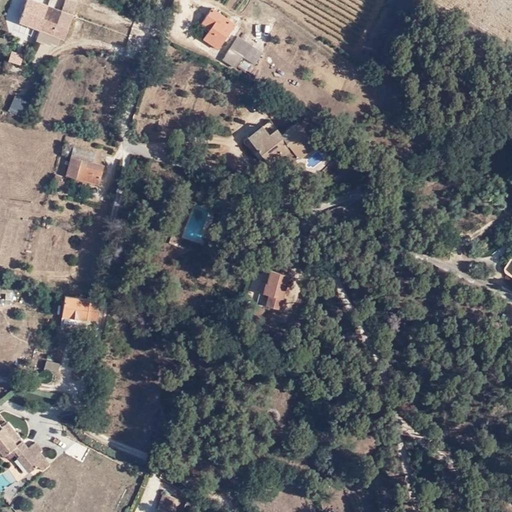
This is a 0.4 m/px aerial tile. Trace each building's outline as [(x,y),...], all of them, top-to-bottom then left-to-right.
[(3,0),(1,6),(7,8),(9,0),(3,0)] [(17,29),(27,33),(40,1),(40,0),(25,0),(16,25),(9,23),(4,36),(13,39),(17,29)] [(63,0),(61,9),(74,12),(77,0),(75,0),(63,0)] [(40,1),(27,33),(37,37),(43,23),(49,5),(40,1)] [(98,13),(101,5),(90,1),(87,10),(98,13)] [(62,10),(49,5),(43,23),(37,37),(36,41),(50,47),(51,45),(57,47),(60,39),(52,36),(62,10)] [(208,6),(201,16),(210,24),(206,29),(200,38),(216,49),(233,25),(208,6)] [(68,13),(62,10),(52,36),(60,39),(65,40),(66,37),(70,28),(63,26),(68,13)] [(74,15),(68,13),(63,26),(70,28),(74,15)] [(70,28),(66,37),(79,39),(81,29),(81,24),(80,17),(74,15),(70,28)] [(210,24),(201,16),(197,21),(206,29),(210,24)] [(87,27),(94,30),(97,21),(90,19),(87,27)] [(97,21),(94,30),(100,32),(100,29),(105,30),(106,25),(103,24),(103,21),(100,20),(99,22),(97,21)] [(125,43),(127,34),(112,30),(109,39),(125,43)] [(251,45),(237,36),(230,47),(244,57),(251,45)] [(262,52),(251,45),(244,57),(243,58),(253,64),(254,65),(255,64),(262,52)] [(230,47),(223,58),(238,67),(243,58),(244,57),(230,47)] [(7,60),(23,64),(24,60),(21,59),(22,56),(10,52),(7,60)] [(243,58),(238,67),(247,73),(253,64),(243,58)] [(23,116),(29,101),(13,96),(8,110),(23,116)] [(271,119),(255,132),(258,135),(266,128),(271,133),(278,127),(271,119)] [(284,132),(271,164),(292,147),(301,159),(316,147),(297,122),(284,132)] [(248,137),(271,164),(284,132),(282,133),(278,127),(271,133),(266,128),(258,135),(255,132),(248,137)] [(70,157),(73,147),(63,144),(60,154),(70,157)] [(91,172),(88,181),(97,184),(103,163),(90,160),(93,151),(73,147),(70,157),(66,174),(76,177),(79,169),(91,172)] [(76,179),(88,181),(91,172),(79,169),(76,177),(76,179)] [(52,186),(64,189),(65,183),(62,182),(63,178),(56,176),(52,186)] [(8,205),(5,219),(30,224),(33,210),(8,205)] [(263,291),(269,293),(272,294),(270,305),(284,308),(287,298),(284,297),(285,292),(289,292),(291,282),(288,282),(290,273),(271,268),(268,282),(266,281),(263,291)] [(6,288),(4,304),(12,305),(14,289),(6,288)] [(79,319),(98,319),(100,301),(66,297),(63,316),(65,316),(64,324),(78,325),(79,319)] [(44,369),(50,370),(57,371),(60,362),(45,359),(44,369)] [(45,473),(52,467),(52,466),(43,453),(45,451),(39,443),(31,450),(10,423),(4,428),(0,423),(0,450),(5,457),(14,451),(31,475),(41,467),(45,473)] [(157,511),(174,511),(180,499),(165,493),(157,511)]
